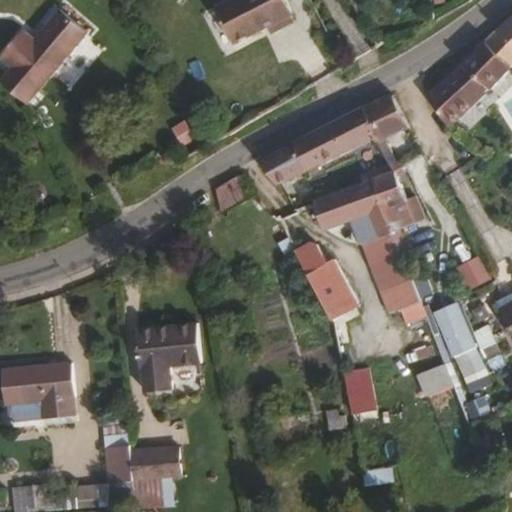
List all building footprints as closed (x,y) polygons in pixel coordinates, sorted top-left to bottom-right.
[(284,0),(228,0),(213,8),(233,44),(265,27),(268,32),(291,20),(288,14),(291,12),(284,0)] [(28,104),(88,32),(60,9),(35,39),(24,30),(0,58),(11,67),(0,81),(28,104)] [(511,64),(511,19),(486,44),(511,64)] [(452,126),(511,70),(511,64),(486,44),(430,97),(452,126)] [(411,128),(393,97),(366,112),(379,139),(381,144),(411,128)] [(308,174),(379,139),(366,112),(264,166),(278,184),(308,174)] [(403,197),(407,195),(396,169),(370,181),(391,232),(414,222),(403,197)] [(244,176),(213,190),(224,214),(255,201),(244,176)] [(370,181),(312,205),(324,231),(349,220),(388,312),(419,298),(391,232),(370,181)] [(418,220),(407,195),(403,197),(414,222),(418,220)] [(358,305),(334,262),(328,265),(317,246),(307,244),(295,250),(333,319),(358,305)] [(479,257),(455,268),(466,291),(490,279),(479,257)] [(489,374),(457,303),(434,314),(466,384),(489,374)] [(511,308),(503,313),(511,328),(511,308)] [(176,322),(146,325),(153,387),(183,384),(176,322)] [(73,358),(5,366),(9,400),(48,396),(49,413),(76,411),(74,392),(77,392),(73,358)] [(454,385),(446,365),(417,377),(425,396),(454,385)] [(489,395),(464,403),(470,422),(495,413),(489,395)] [(135,479),(131,443),(108,445),(111,481),(135,479)] [(16,483),(16,505),(36,506),(36,483),(16,483)]
